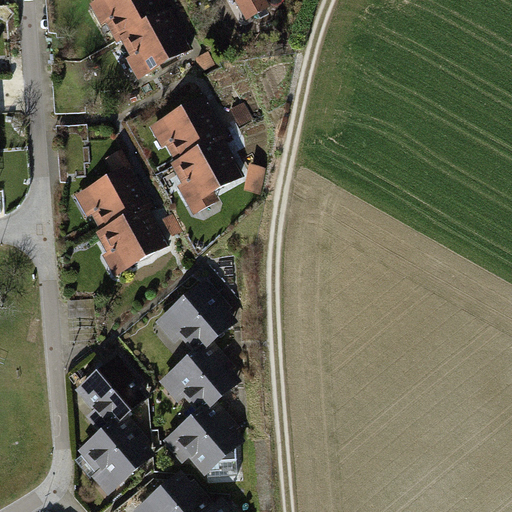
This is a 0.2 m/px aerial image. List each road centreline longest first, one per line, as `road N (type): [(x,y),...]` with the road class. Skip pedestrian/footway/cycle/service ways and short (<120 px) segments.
road 1 (track): [(330,0),(316,26),(284,173),(275,322),(290,511)]
road 2 (residential): [(50,230),(67,453),(56,495),(28,511)]
road 3 (residential): [(29,0),(50,230)]
